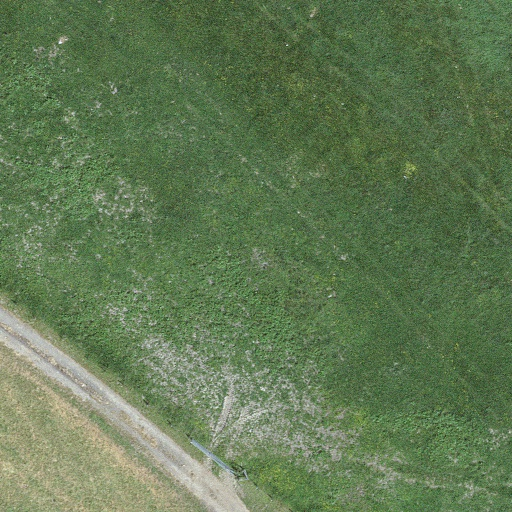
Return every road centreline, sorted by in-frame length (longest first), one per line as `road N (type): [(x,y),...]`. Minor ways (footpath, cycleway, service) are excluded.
road 1 (track): [(511,477),(252,448),(186,463)]
road 2 (track): [(186,463),(0,326)]
